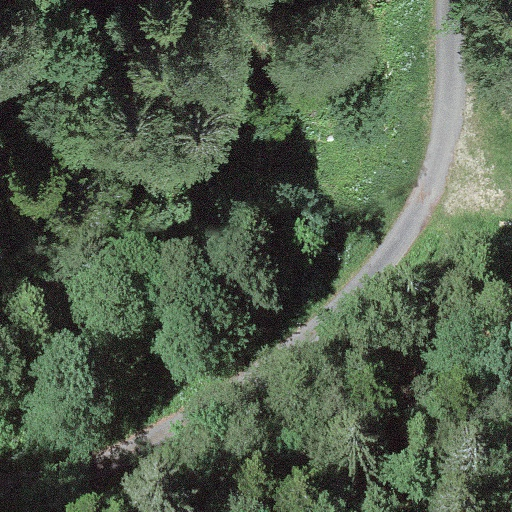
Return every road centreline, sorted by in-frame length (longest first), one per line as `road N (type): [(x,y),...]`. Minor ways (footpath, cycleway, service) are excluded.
road 1 (track): [(444,115),(425,204),(318,363),(275,405),(155,466),(0,486)]
road 2 (track): [(379,511),(410,371),(398,250)]
